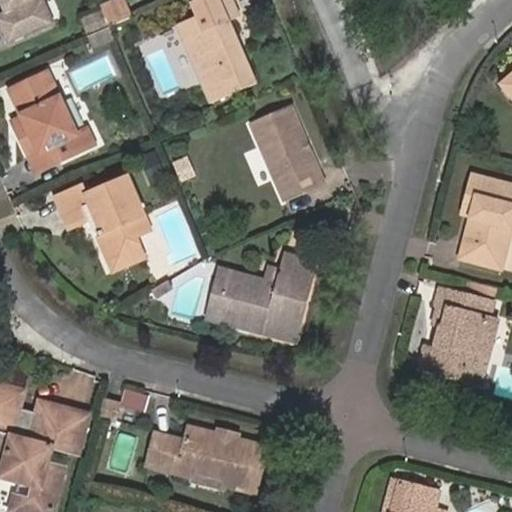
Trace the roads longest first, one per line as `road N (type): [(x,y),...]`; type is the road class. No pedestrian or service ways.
road 1 (residential): [(0,264),(10,287),(96,349),(346,418)]
road 2 (residential): [(346,418),(421,131)]
road 3 (residential): [(421,131),(371,108),(324,0)]
road 4 (residential): [(346,418),(511,462)]
road 5 (residential): [(421,131),(451,59),(511,0)]
